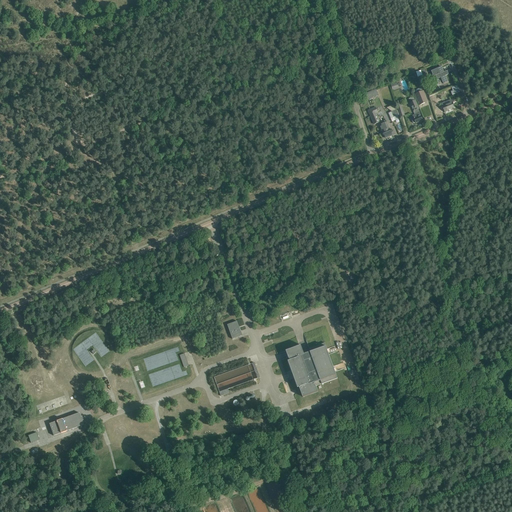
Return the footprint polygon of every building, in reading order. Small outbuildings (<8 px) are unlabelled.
[(442,67),(431,71),(434,77),(436,76),(438,79),(441,78),(444,84),(448,82),(445,75),(447,75),(446,71),(444,72),(442,68),(442,67)] [(391,84),(393,90),(402,88),(401,82),(391,84)] [(457,85),(452,87),(453,91),(455,90),(456,94),(460,92),(457,85)] [(421,88),(414,91),(416,94),(415,94),(419,105),(428,102),(423,91),(421,88)] [(376,89),(364,94),(368,97),(367,98),(369,101),(374,97),(375,98),(379,96),(376,89)] [(439,93),(430,96),(435,110),(439,108),(436,100),(441,98),(439,93)] [(413,97),(409,99),(410,102),(414,111),(413,111),(415,115),(413,115),(414,119),(412,120),(413,123),(416,122),(416,123),(423,121),(420,113),(418,109),(419,109),(415,100),(415,101),(413,97)] [(445,102),(442,103),(443,106),(445,112),(449,110),(448,110),(454,107),(453,103),(456,101),(455,98),(445,102)] [(369,110),(368,111),(370,114),(370,115),(374,124),(380,122),(376,113),(378,112),(376,107),(369,110)] [(394,117),(391,119),(392,122),(399,119),(398,115),(396,109),(392,111),(394,117)] [(381,125),(381,126),(381,129),(386,138),(395,134),(394,131),(393,131),(392,131),(390,132),(388,126),(387,124),(385,123),(381,125)] [(237,321),(227,325),(232,339),(242,335),(237,321)] [(300,346),(286,351),(289,358),(290,360),(288,361),(290,366),(292,370),(295,379),(296,384),(298,388),(300,387),(303,397),(318,392),(316,386),(322,384),(322,383),(338,377),(336,372),(334,366),(329,354),(327,349),(325,343),(309,349),(310,352),(304,354),(301,345),(300,346)] [(184,354),(180,355),(184,367),(188,366),(184,354)] [(344,364),(347,370),(354,368),(352,362),(344,364)] [(214,377),(219,392),(228,389),(257,378),(252,363),(214,377)] [(255,393),(243,397),(245,403),(257,398),(255,393)] [(79,413),(49,424),(54,435),(83,425),(79,413)] [(35,433),(28,436),(31,443),(37,441),(39,440),(37,433),(35,433)]
